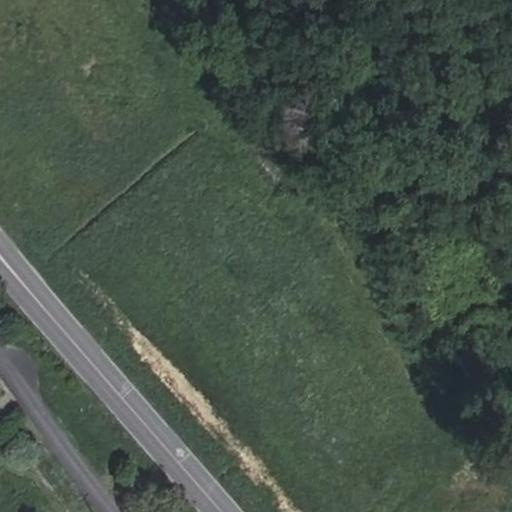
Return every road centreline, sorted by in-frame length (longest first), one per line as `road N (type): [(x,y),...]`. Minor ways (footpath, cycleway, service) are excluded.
road 1 (primary): [(0,240),(232,511)]
road 2 (residential): [(0,366),(113,511)]
